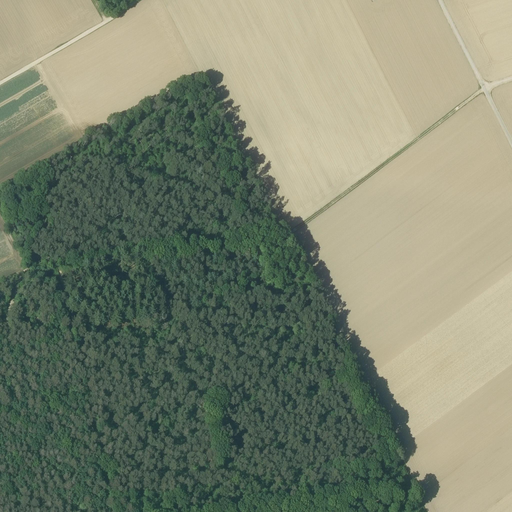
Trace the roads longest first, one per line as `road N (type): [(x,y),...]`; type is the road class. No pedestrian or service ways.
road 1 (track): [(483,87),(286,237),(22,270)]
road 2 (track): [(0,83),(137,0)]
road 3 (unclassified): [(511,142),(439,0)]
